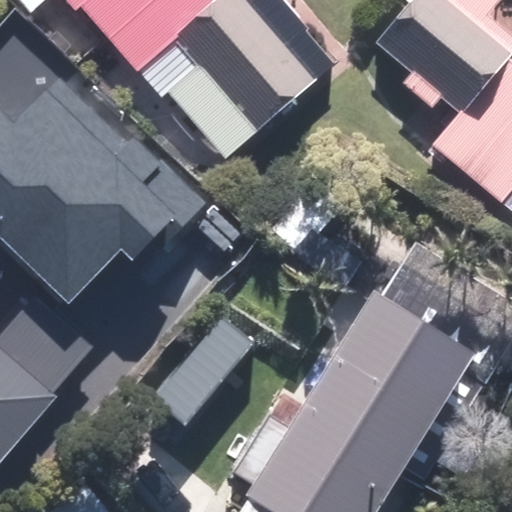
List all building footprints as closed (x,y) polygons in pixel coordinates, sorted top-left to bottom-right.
[(12,0),(31,22),(55,2),(70,20),(78,13),(158,106),(161,104),(216,168),(334,67),(276,0),(244,0),(245,0),(244,0),(219,0),(218,2),(216,0),(12,0)] [(511,69),(507,66),(511,59),(511,43),(480,18),(493,2),(491,0),(411,0),(370,52),(407,81),(400,90),(428,113),(436,104),(455,120),(426,156),(511,224),(511,69)] [(181,174),(170,186),(140,159),(79,229),(102,249),(83,270),(114,298),(133,277),(151,292),(212,222),(222,211),(181,174)] [(286,203),(260,230),(295,263),(321,236),(286,203)] [(0,463),(93,358),(24,297),(0,323),(0,463)] [(363,298),(231,511),(374,511),(467,362),(363,298)] [(198,511),(115,426),(83,457),(135,511),(198,511)] [(108,511),(85,483),(48,511),(108,511)]
